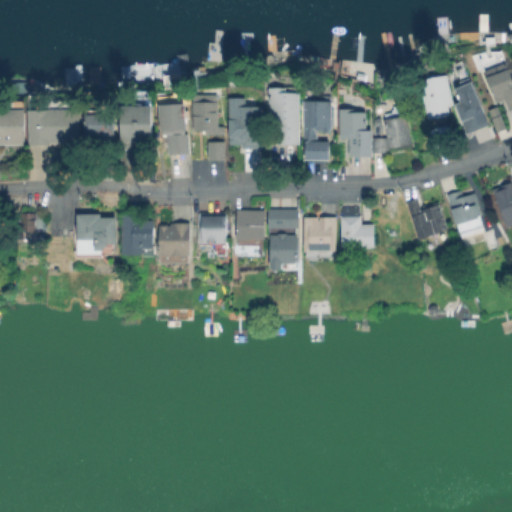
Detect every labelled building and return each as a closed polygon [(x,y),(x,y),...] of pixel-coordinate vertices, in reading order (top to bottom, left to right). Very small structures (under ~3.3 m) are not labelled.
[(507,68),(511,81),(511,109),(507,111),(502,99),(491,103),(482,77),(507,68)] [(448,115),(425,120),(416,81),(445,74),(452,104),(446,106),(448,115)] [(26,81),(26,96),(12,96),(12,81),(26,81)] [(486,124),(463,133),(453,106),(459,104),(453,88),(469,82),(486,124)] [(237,89),(237,126),(211,126),(212,88),(237,89)] [(297,93),(296,147),(275,147),(275,135),(268,135),(268,89),(283,89),(283,93),(297,93)] [(259,147),(258,105),(245,106),(244,97),(227,97),(228,144),(239,144),(240,147),(259,147)] [(217,101),(192,102),(193,130),(205,130),(205,134),(223,134),(223,125),(217,125),(217,101)] [(330,102),(330,132),(316,132),(316,143),(327,143),(327,162),(302,161),(302,102),(330,102)] [(190,129),(190,154),(167,154),(168,135),(161,135),(161,106),(186,106),(186,129),(190,129)] [(153,107),(153,145),(137,145),(137,165),(122,165),(122,107),(153,107)] [(0,110),(26,111),(25,149),(0,148),(0,110)] [(370,130),(370,157),(346,157),(347,141),(335,141),(335,110),(364,110),(364,130),(370,130)] [(79,112),(79,149),(29,149),(29,112),(79,112)] [(116,117),(116,147),(85,147),(85,117),(116,117)] [(410,145),(389,148),(385,120),(406,117),(410,145)] [(386,137),(386,152),(372,152),(372,137),(386,137)] [(207,160),(223,159),(223,140),(207,141),(207,160)] [(504,228),(511,225),(511,180),(491,188),(504,228)] [(460,191),(461,197),(476,193),(482,220),(453,227),(446,195),(460,191)] [(417,198),(419,207),(439,202),(448,233),(416,243),(404,201),(417,198)] [(264,209),(264,239),(237,239),(238,209),(264,209)] [(296,209),(296,228),(268,228),(268,209),(296,209)] [(34,211),(34,236),(17,236),(17,211),(34,211)] [(227,212),(227,243),(197,243),(198,212),(227,212)] [(375,225),(375,248),(342,248),(342,215),(360,215),(360,225),(375,225)] [(116,220),(116,247),(105,247),(105,253),(93,253),(93,247),(89,247),(89,242),(76,242),(76,216),(100,216),(100,220),(116,220)] [(155,240),(155,258),(123,258),(123,216),(142,217),(142,222),(153,222),(152,240),(155,240)] [(337,218),(337,251),(303,251),(303,218),(337,218)] [(188,224),(188,257),(158,256),(158,226),(171,226),(171,224),(188,224)] [(298,236),(298,265),(284,265),(284,273),(271,273),(271,236),(298,236)]
